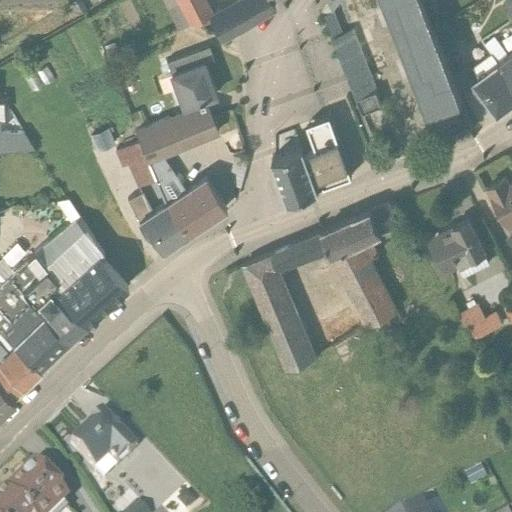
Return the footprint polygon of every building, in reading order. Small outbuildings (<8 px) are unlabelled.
[(274,6),(270,0),(174,0),(188,25),(208,17),(217,36),(219,39),(229,33),(274,6)] [(384,0),(428,110),(461,98),(443,53),(433,28),(422,0),(384,0)] [(422,0),(433,28),(442,22),(433,0),(422,0)] [(511,0),(506,0),(501,3),(511,18),(511,0)] [(331,12),(323,16),(347,77),(356,99),(376,91),(352,30),(341,34),(331,12)] [(442,22),(433,28),(443,53),(457,43),(446,20),(442,22)] [(212,60),(208,46),(166,62),(166,63),(159,66),(163,77),(168,75),(181,109),(217,96),(204,63),(212,60)] [(511,49),(498,60),(511,79),(511,49)] [(508,104),(511,100),(511,79),(498,60),(491,53),(472,66),(476,71),(465,80),(480,100),(486,96),(494,108),(505,100),(508,104)] [(375,92),(356,99),(362,113),(381,105),(375,92)] [(0,100),(0,151),(33,147),(24,132),(0,132),(0,117),(2,118),(2,100),(0,100)] [(135,130),(138,140),(141,146),(212,115),(207,101),(135,130)] [(212,115),(141,146),(153,179),(164,201),(185,233),(223,208),(224,209),(225,207),(204,175),(184,188),(163,157),(219,134),(212,115)] [(151,210),(139,185),(153,179),(141,146),(138,140),(115,150),(114,150),(121,167),(127,164),(139,192),(126,199),(148,235),(150,234),(162,250),(173,243),(173,242),(185,233),(164,202),(151,210)] [(351,176),(344,158),(327,164),(324,157),(322,157),(319,148),(305,153),(303,146),(272,158),(288,199),(351,176)] [(229,171),(242,175),(247,160),(233,156),(229,171)] [(506,174),(486,186),(509,227),(511,225),(511,178),(509,180),(506,174)] [(316,355),(281,270),(328,253),(365,325),(397,309),(371,258),(379,254),(371,238),(400,224),(388,202),(243,264),(286,368),(316,355)] [(56,290),(85,324),(127,286),(101,255),(104,253),(79,215),(78,215),(34,253),(34,254),(60,286),(56,290)] [(470,215),(428,236),(445,272),(458,266),(462,275),(489,262),(484,252),(487,250),(470,215)] [(0,260),(0,331),(39,369),(61,347),(66,341),(21,289),(7,277),(29,258),(17,244),(0,260)] [(7,277),(21,289),(66,341),(85,324),(56,290),(60,286),(34,254),(29,258),(7,277)] [(465,321),(472,319),(477,333),(505,323),(500,306),(486,311),(482,300),(460,307),(465,321)] [(39,369),(0,331),(0,387),(10,397),(39,369)] [(0,415),(14,403),(0,387),(0,415)] [(90,424),(69,444),(95,471),(109,458),(115,465),(125,455),(127,456),(135,449),(100,412),(89,423),(90,424)] [(61,492),(35,465),(0,498),(0,511),(64,511),(62,509),(67,503),(59,494),(61,492)] [(175,501),(184,511),(194,503),(186,493),(175,501)]
